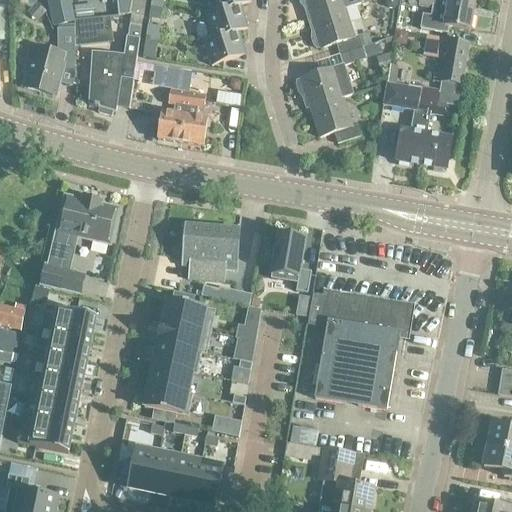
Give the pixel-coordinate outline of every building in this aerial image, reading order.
[(74,25),(68,0),(48,0),(54,29),(74,25)] [(68,0),(74,25),(109,21),(109,20),(84,22),(79,0),(68,0)] [(116,0),(118,18),(129,17),(143,20),(146,0),(116,0)] [(165,1),(158,0),(152,0),(152,7),(164,9),(165,1)] [(240,7),(251,3),(249,0),(212,0),(216,11),(240,7)] [(363,4),(361,0),(298,0),(300,5),(303,9),(304,9),(308,7),(312,20),(345,10),(363,4)] [(474,6),(449,2),(437,0),(401,0),(401,5),(418,8),(418,9),(433,12),(432,17),(423,15),(420,29),(448,34),(449,30),(469,34),(474,6)] [(37,5),(35,5),(28,13),(38,22),(46,12),(37,5)] [(213,38),(238,33),(248,30),(240,7),(216,11),(205,15),(213,38)] [(336,45),(340,57),(363,49),(359,37),(354,39),(345,10),(312,20),(317,34),(312,35),(312,40),(314,47),(317,50),(321,49),(322,50),(336,45)] [(109,21),(74,25),(75,31),(75,48),(112,44),(109,21)] [(148,33),(160,35),(161,27),(149,25),(148,33)] [(75,48),(75,31),(58,31),(58,55),(32,48),(25,75),(28,76),(24,90),(56,98),(64,69),(76,69),(75,48)] [(160,35),(148,33),(146,41),(159,42),(160,35)] [(242,44),(238,33),(213,38),(203,41),(212,68),(246,56),(242,44)] [(368,34),(359,37),(363,49),(372,46),(368,34)] [(100,110),(98,115),(112,119),(113,114),(116,115),(121,80),(133,82),(140,40),(127,39),(124,57),(114,56),(92,54),(88,106),(100,110)] [(445,60),(447,44),(426,39),(424,57),(445,60)] [(372,46),(363,49),(366,59),(382,54),(379,44),(372,46)] [(468,47),(447,44),(445,60),(439,95),(437,106),(433,106),(431,116),(444,118),(446,109),(457,110),(458,108),(457,108),(459,93),(456,90),(457,87),(461,87),(468,47)] [(354,96),(344,67),(366,60),(363,49),(340,57),(343,67),(334,70),(301,81),(301,82),(297,83),(297,87),(299,95),(302,98),(306,97),(310,111),(343,100),(354,96)] [(392,53),(377,58),(381,71),(390,68),(392,53)] [(241,81),(232,80),(231,86),(234,90),(239,92),(241,81)] [(189,95),(191,83),(173,81),(171,92),(189,95)] [(414,113),(418,114),(422,92),(408,90),(396,87),(387,86),(385,99),(383,108),(414,113)] [(189,95),(171,92),(169,106),(182,108),(180,116),(162,113),(158,141),(181,145),(189,95)] [(422,92),(418,114),(430,116),(431,116),(433,106),(437,106),(439,95),(422,92)] [(207,97),(189,95),(181,145),(204,148),(208,120),(190,117),(192,109),(204,111),(206,99),(207,97)] [(353,129),(343,100),(310,111),(320,140),(334,135),(338,146),(361,139),(357,127),(353,129)] [(430,116),(418,114),(415,134),(401,131),(396,163),(421,168),(427,136),(430,116)] [(427,136),(421,168),(447,172),(452,140),(427,136)] [(119,210),(102,207),(103,202),(85,197),(84,202),(67,198),(59,234),(78,238),(111,246),(119,210)] [(190,268),(189,281),(224,284),(225,271),(237,272),(239,232),(186,228),(183,268),(190,268)] [(305,240),(297,238),(298,235),(286,233),(285,236),(278,235),(270,280),(297,285),(296,294),(307,296),(311,273),(300,271),(305,240)] [(42,288),(81,297),(86,278),(47,269),(42,288)] [(227,292),(220,290),(219,292),(204,289),(202,299),(224,304),(227,292)] [(234,293),(227,292),(224,304),(232,305),(234,293)] [(251,297),(234,293),(232,305),(249,309),(251,297)] [(173,294),(171,302),(193,307),(194,298),(173,294)] [(326,325),(313,402),(385,414),(399,337),(404,338),(408,313),(327,300),(323,324),(326,325)] [(163,323),(162,324),(211,334),(216,312),(193,307),(171,302),(167,301),(163,323)] [(0,306),(0,327),(23,333),(28,312),(26,311),(26,307),(17,305),(16,310),(0,306)] [(41,332),(92,342),(93,334),(96,319),(46,309),(41,332)] [(249,309),(245,328),(244,329),(257,332),(261,311),(249,309)] [(162,322),(157,346),(158,346),(158,345),(202,354),(202,355),(206,356),(211,334),(162,324),(163,323),(162,322)] [(0,329),(0,360),(11,363),(14,347),(19,348),(22,335),(0,329)] [(92,342),(41,332),(37,354),(87,364),(90,350),(92,342)] [(158,346),(154,366),(193,374),(193,375),(197,376),(202,355),(202,354),(158,345),(158,346)] [(87,364),(37,354),(32,377),(83,387),(84,379),(87,364)] [(241,362),(239,369),(250,372),(252,365),(251,365),(241,362)] [(154,366),(149,387),(188,395),(189,394),(193,375),(193,374),(154,366)] [(511,373),(502,372),(498,398),(511,400),(511,373)] [(83,387),(32,377),(27,399),(78,409),(80,395),(81,395),(83,387)] [(11,387),(3,385),(1,397),(8,399),(11,387)] [(149,387),(144,409),(188,418),(193,395),(189,394),(188,395),(149,387)] [(8,399),(1,397),(0,400),(0,408),(6,410),(8,399)] [(234,397),(233,404),(244,407),(246,400),(234,397)] [(27,399),(23,421),(73,432),(75,424),(78,409),(27,399)] [(73,432),(23,421),(18,445),(68,455),(71,439),(72,439),(73,432)] [(187,428),(175,426),(173,433),(185,436),(187,428)] [(164,429),(153,427),(151,435),(162,437),(164,429)] [(511,431),(491,427),(487,445),(511,450),(511,431)] [(198,431),(187,428),(185,436),(197,438),(198,431)] [(218,441),(207,438),(205,446),(216,449),(218,441)] [(324,451),(286,445),(285,452),(311,457),(323,459),(324,451)] [(511,450),(487,445),(482,469),(505,474),(504,480),(511,481),(511,450)] [(158,455),(137,450),(128,490),(150,494),(158,455)] [(334,508),(358,511),(369,511),(373,491),(358,489),(358,485),(358,483),(356,473),(354,473),(351,472),(354,455),(325,450),(319,483),(325,483),(322,497),(335,499),(334,508)] [(180,460),(158,455),(150,494),(172,499),(180,460)] [(202,464),(180,460),(172,499),(193,504),(202,464)] [(223,469),(202,464),(193,504),(215,508),(223,469)] [(60,511),(64,497),(29,489),(31,480),(9,475),(6,489),(11,490),(5,511),(60,511)] [(475,505),(474,511),(511,511),(511,506),(498,503),(497,509),(475,505)]
